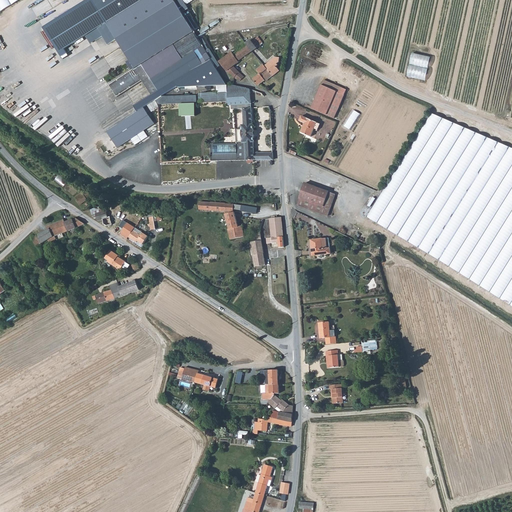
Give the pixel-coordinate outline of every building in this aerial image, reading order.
[(0,0),(0,12),(20,0),(0,0)] [(91,0),(105,23),(96,29),(108,46),(116,41),(129,61),(126,63),(131,71),(135,70),(193,32),(182,14),(188,10),(181,0),(91,0)] [(135,70),(152,95),(209,57),(193,32),(135,70)] [(259,37),(253,41),(258,49),(264,45),(259,37)] [(258,49),(253,41),(252,40),(247,44),(248,45),(253,52),(258,49)] [(233,52),(219,60),(235,78),(241,80),(247,76),(242,73),(238,70),(234,66),(253,52),(248,45),(235,54),(233,52)] [(413,53),(409,77),(428,80),(432,56),(413,53)] [(267,65),(275,75),(280,71),(272,61),(267,65)] [(267,79),(268,81),(275,75),(267,65),(260,71),(261,72),(254,78),(255,80),(259,85),(267,79)] [(5,78),(0,80),(0,96),(12,88),(5,78)] [(339,86),(326,80),(325,84),(337,89),(339,86)] [(252,89),(236,84),(235,83),(227,87),(228,93),(228,102),(228,104),(252,103),(252,89)] [(340,104),(332,101),(337,89),(325,84),(322,83),(312,106),(336,116),(340,104)] [(345,93),(337,89),(332,101),(340,104),(345,93)] [(202,103),(219,103),(219,93),(199,93),(199,102),(202,102),(202,103)] [(228,102),(228,93),(219,93),(219,103),(228,102)] [(161,105),(196,104),(196,95),(162,97),(161,105)] [(155,124),(144,108),(108,133),(119,149),(155,124)] [(274,153),(255,153),(254,143),(255,143),(254,138),(256,138),(256,132),(254,132),(252,109),(243,109),(244,130),(236,130),(238,143),(244,143),(245,157),(245,160),(249,160),(249,163),(252,163),(254,162),(256,161),(256,160),(274,160),(274,153)] [(317,120),(302,114),(300,119),(306,121),(302,131),(312,134),(315,127),(317,120)] [(511,149),(430,115),(367,219),(511,309),(511,149)] [(56,180),(64,187),(69,181),(61,174),(56,180)] [(300,199),(323,207),(328,192),(305,184),(300,199)] [(300,199),(298,206),(328,216),(336,194),(328,192),(323,207),(300,199)] [(81,205),(88,201),(84,194),(76,199),(77,201),(78,200),(81,205)] [(242,211),(242,212),(258,214),(258,209),(236,205),(201,203),(201,210),(225,211),(232,229),(230,229),(232,240),(246,237),(244,227),(240,227),(237,213),(235,213),(235,210),(242,211)] [(106,225),(109,227),(113,226),(114,226),(112,216),(110,217),(108,212),(98,215),(100,221),(104,220),(106,225)] [(126,217),(126,214),(111,215),(112,216),(114,226),(113,226),(115,232),(124,228),(122,217),(126,217)] [(55,236),(85,223),(76,217),(64,222),(63,220),(48,226),(47,224),(45,225),(46,229),(36,235),(32,237),(35,245),(37,244),(38,247),(40,246),(39,243),(48,239),(48,241),(56,238),(55,236)] [(283,223),(273,223),(273,239),(268,239),(268,244),(280,243),(280,248),(285,248),(283,223)] [(132,225),(129,228),(127,226),(124,233),(129,237),(129,236),(133,231),(136,228),(132,225)] [(144,233),(142,236),(133,231),(129,236),(139,242),(140,241),(145,244),(150,237),(144,233)] [(311,241),(314,256),(330,254),(329,244),(323,245),(322,239),(311,241)] [(254,256),(265,254),(263,242),(258,243),(250,244),(252,256),(254,256)] [(109,260),(117,265),(115,268),(119,270),(122,266),(126,269),(130,263),(127,261),(126,260),(125,259),(124,259),(120,256),(120,254),(112,248),(106,256),(110,259),(109,260)] [(254,256),(256,268),(267,266),(265,254),(254,256)] [(132,263),(134,270),(140,268),(138,262),(132,263)] [(111,290),(114,298),(115,298),(140,290),(137,281),(125,285),(123,281),(110,286),(111,290)] [(99,303),(114,298),(111,290),(110,290),(105,291),(100,292),(95,294),(99,303)] [(327,344),(337,343),(337,336),(331,336),(330,323),(320,323),(321,338),(326,337),(327,344)] [(378,340),(363,341),(363,346),(357,346),(357,354),(372,353),(372,349),(379,349),(378,340)] [(327,356),(328,367),(337,367),(341,367),(342,365),(342,361),(341,359),(337,360),(337,354),(336,350),(324,351),(324,356),(327,356)] [(203,372),(189,368),(186,379),(208,385),(207,390),(213,391),(214,386),(219,388),(222,380),(202,375),(203,372)] [(278,385),(278,370),(264,370),(264,374),(269,374),(269,383),(266,383),(267,385),(278,385)] [(236,382),(243,384),(245,372),(238,371),(236,382)] [(330,390),(330,403),(342,403),(341,384),(328,385),(328,390),(330,390)] [(278,393),(278,385),(267,385),(260,385),(260,393),(262,393),(274,395),(274,393),(278,393)] [(272,410),(270,418),(293,422),(293,405),(289,405),(282,399),(281,400),(274,395),(262,393),(261,405),(271,406),(273,405),(276,407),(278,407),(277,411),(272,410)] [(253,423),(253,429),(258,429),(259,418),(254,417),(253,419),(250,419),(250,423),(253,423)] [(280,425),(293,426),(293,422),(270,418),(268,417),(267,421),(280,423),(280,425)] [(266,430),(267,421),(259,418),(258,429),(266,430)] [(251,492),(264,496),(267,497),(268,492),(265,491),(272,467),(264,464),(256,492),(251,490),(251,492)] [(281,493),(290,494),(291,483),(282,482),(281,493)] [(253,511),(258,511),(262,501),(264,496),(251,492),(249,497),(247,497),(244,509),(253,511)] [(278,511),(283,502),(275,499),(271,508),(278,511)] [(313,503),(301,502),(300,508),(303,509),(303,511),(307,511),(308,509),(313,509),(313,507),(316,508),(316,505),(313,504),(313,503)]
